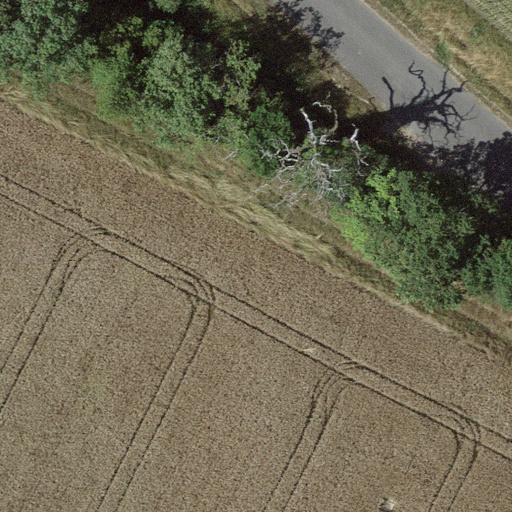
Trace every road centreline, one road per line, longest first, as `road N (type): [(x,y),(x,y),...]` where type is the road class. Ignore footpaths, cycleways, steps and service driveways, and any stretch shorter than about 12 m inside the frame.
road 1 (track): [(511,184),(341,110),(153,0)]
road 2 (unclassified): [(511,170),(317,0)]
